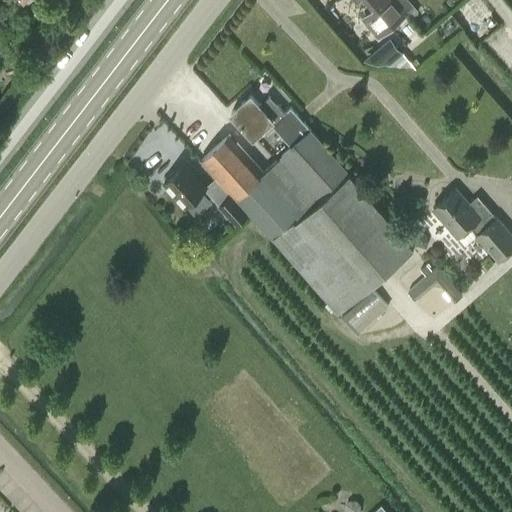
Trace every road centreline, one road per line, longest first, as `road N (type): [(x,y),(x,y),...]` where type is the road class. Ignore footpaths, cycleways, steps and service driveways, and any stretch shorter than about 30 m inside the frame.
road 1 (unclassified): [(0,272),(211,0)]
road 2 (secondary): [(0,211),(161,0)]
road 3 (unclassified): [(0,144),(110,0)]
